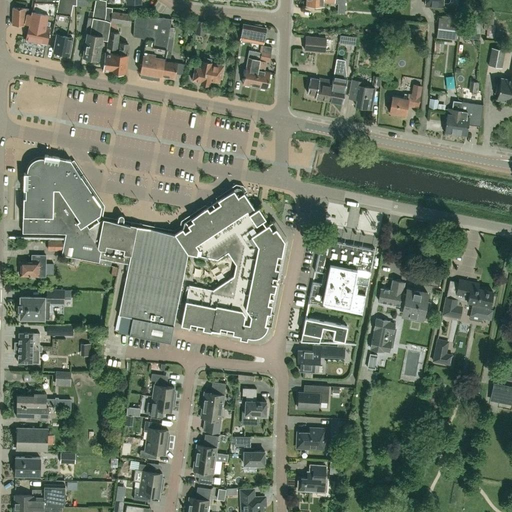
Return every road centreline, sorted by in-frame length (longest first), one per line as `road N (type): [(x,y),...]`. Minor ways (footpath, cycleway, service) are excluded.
road 1 (tertiary): [(281,119),(0,61)]
road 2 (residential): [(278,183),(0,125)]
road 3 (tertiary): [(511,166),(281,119)]
road 4 (residential): [(511,230),(310,189)]
road 5 (residential): [(310,189),(274,354),(279,371)]
road 6 (residential): [(170,511),(191,360)]
road 7 (residential): [(279,371),(282,511)]
road 8 (residential): [(285,19),(167,0)]
